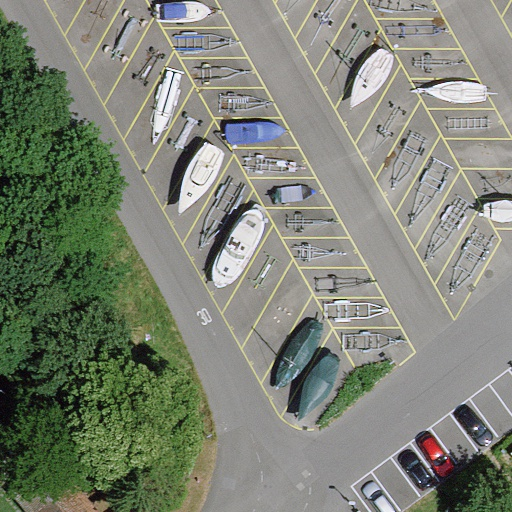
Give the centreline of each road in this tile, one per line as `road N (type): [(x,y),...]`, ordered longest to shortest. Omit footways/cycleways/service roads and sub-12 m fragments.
road 1 (residential): [(24,0),(159,234),(249,414),(271,489)]
road 2 (residential): [(271,489),(389,421),(511,323)]
